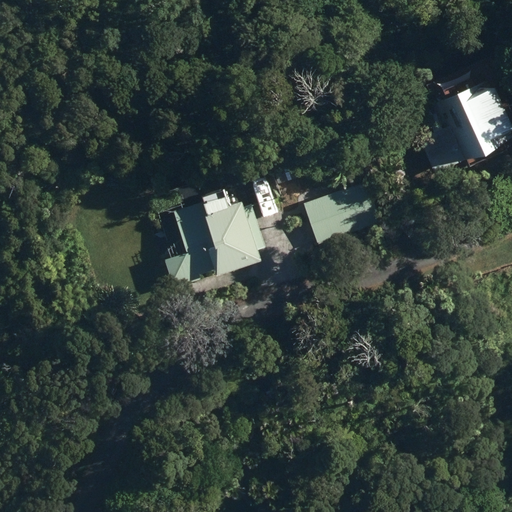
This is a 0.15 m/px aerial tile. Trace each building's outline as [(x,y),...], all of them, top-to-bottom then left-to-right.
[(417,140),(432,173),(507,139),(482,82),(431,105),(435,114),(423,120),(429,134),(417,140)] [(257,171),(240,177),(249,203),(267,197),(257,171)] [(298,197),(315,244),(356,229),(340,182),(298,197)] [(160,261),(169,289),(198,280),(196,274),(208,270),(210,276),(253,262),(250,252),(261,248),(247,205),(236,208),(234,203),(224,207),(221,197),(205,203),(199,183),(154,197),(174,257),(160,261)] [(140,289),(122,298),(131,317),(149,309),(140,289)]
